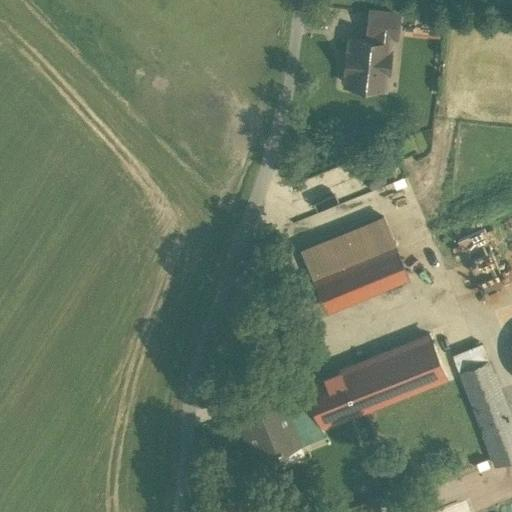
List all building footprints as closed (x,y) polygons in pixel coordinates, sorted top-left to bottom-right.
[(398,15),(371,12),(368,31),(370,31),(390,33),(396,34),(398,15)] [(369,40),(351,38),(350,51),(348,50),(346,70),(348,70),(347,83),(384,87),(386,70),(388,70),(390,51),(388,51),(390,33),(370,31),(369,40)] [(408,275),(383,216),(303,249),(327,308),(408,275)] [(511,267),(511,266),(477,281),(482,292),(511,278),(511,267)] [(428,335),(306,383),(322,424),(394,396),(417,455),(468,435),(428,335)] [(511,419),(482,344),(453,355),(496,464),(511,457),(511,419)] [(280,393),(238,410),(249,437),(247,438),(256,460),(300,442),(280,393)] [(253,511),(254,498),(218,498),(217,511),(253,511)]
